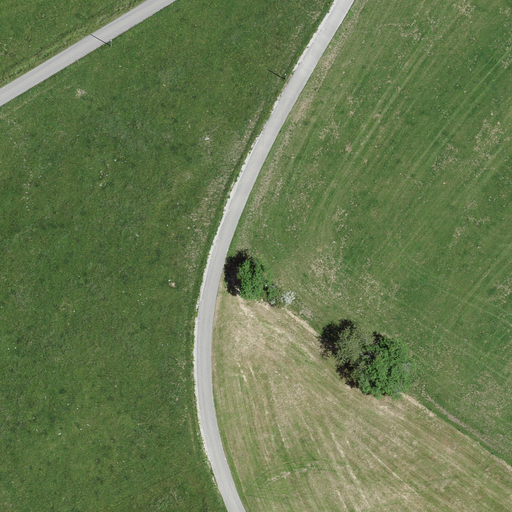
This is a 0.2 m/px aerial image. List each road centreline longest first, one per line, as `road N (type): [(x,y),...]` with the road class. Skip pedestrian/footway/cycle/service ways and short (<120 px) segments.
road 1 (unclassified): [(344,0),(269,132),(214,268),(203,344),(206,414),(236,511)]
road 2 (unclassified): [(166,0),(0,99)]
